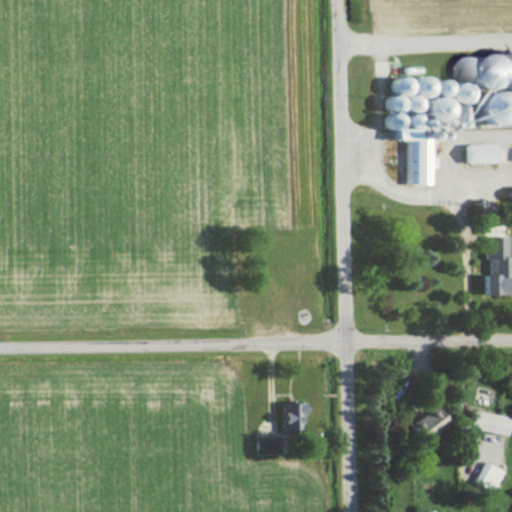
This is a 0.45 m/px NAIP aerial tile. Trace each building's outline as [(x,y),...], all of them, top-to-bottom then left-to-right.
[(492,162),(492,143),(462,144),(462,163),(492,162)] [(508,236),(494,236),(494,251),(484,251),(484,274),(480,274),(480,294),(507,294),(508,236)] [(276,430),(289,430),(290,401),(276,400),(276,430)] [(503,436),(507,418),(470,410),(466,428),(503,436)] [(250,438),(251,455),(276,454),(275,437),(250,438)] [(499,471),(479,461),(470,481),(489,491),(499,471)]
